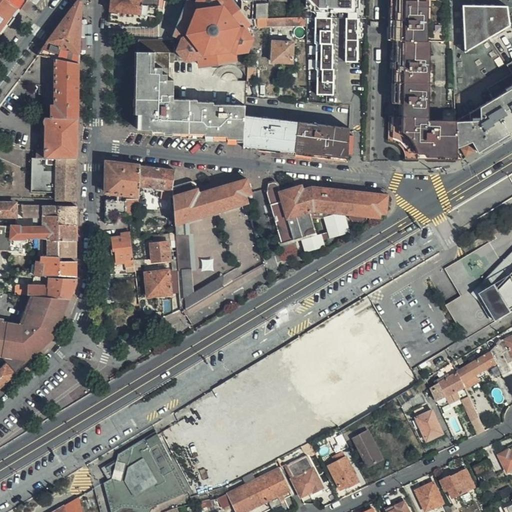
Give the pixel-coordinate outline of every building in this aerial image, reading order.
[(7,0),(20,9),(26,0),(7,0)] [(110,0),(108,22),(118,23),(120,26),(138,27),(140,14),(141,0),(110,0)] [(141,0),(140,14),(156,16),(157,12),(162,13),(162,9),(157,9),(158,0),(141,0)] [(175,34),(175,35),(182,37),(177,50),(185,61),(198,58),(199,65),(235,59),(234,53),(248,51),(252,39),(243,28),(248,23),(245,19),(240,12),(230,0),(222,0),(221,0),(196,0),(195,3),(188,1),(175,34)] [(247,0),(240,0),(240,12),(245,19),(252,19),(253,0),(247,0)] [(455,122),(449,0),(390,0),(389,141),(395,143),(400,146),(403,151),(405,158),(462,159),(457,148),(455,122)] [(46,42),(79,53),(80,4),(76,2),(46,42)] [(254,4),(254,19),(257,18),(267,18),(267,3),(254,4)] [(314,17),(334,17),(333,12),(325,12),(325,5),(314,5),(314,17)] [(506,27),(505,5),(463,8),(465,54),(506,27)] [(0,46),(1,46),(3,48),(22,19),(12,12),(5,21),(0,16),(0,46)] [(334,25),(334,17),(314,17),(314,26),(334,25)] [(267,18),(257,18),(257,26),(285,26),(285,24),(285,18),(267,18)] [(360,45),(360,30),(337,29),(336,48),(338,48),(338,51),(347,51),(347,48),(349,48),(349,45),(360,45)] [(142,123),(144,40),(138,40),(137,114),(136,128),(149,130),(170,132),(243,141),(243,135),(142,123)] [(173,53),(173,40),(144,40),(142,123),(243,135),(244,115),(244,105),(212,104),(213,102),(197,102),(197,100),(173,99),(173,80),(166,80),(166,75),(161,74),(161,68),(154,68),(154,53),(173,53)] [(292,62),(293,42),(272,41),(271,62),(292,62)] [(46,42),(36,55),(78,63),(79,53),(46,42)] [(36,55),(31,61),(45,63),(45,65),(55,67),(54,105),(51,105),(51,118),(77,118),(78,70),(78,63),(36,55)] [(487,89),(493,99),(511,86),(511,61),(507,65),(511,73),(487,89)] [(255,67),(247,67),(246,81),(255,82),(255,67)] [(312,94),(324,95),(324,88),(312,86),(312,94)] [(511,86),(493,99),(455,122),(457,148),(471,141),(477,152),(511,130),(511,86)] [(309,94),(308,102),(323,103),(324,95),(312,94),(309,94)] [(242,148),(347,160),(349,128),(244,115),(243,135),(243,141),(242,148)] [(44,149),(35,149),(35,157),(76,158),(77,118),(51,118),(45,118),(43,120),(43,123),(45,125),(44,149)] [(473,152),(468,145),(461,149),(466,156),(473,152)] [(55,193),(55,200),(76,200),(76,158),(35,157),(31,158),(30,192),(55,193)] [(123,179),(123,164),(105,162),(105,176),(123,179)] [(138,186),(139,166),(123,164),(123,179),(123,194),(138,196),(138,186)] [(172,190),(172,187),(174,170),(139,166),(138,186),(172,190)] [(123,194),(123,179),(105,176),(105,192),(123,194)] [(247,179),(246,179),(199,193),(196,185),(194,183),(190,182),(172,187),(172,190),(174,224),(185,221),(247,202),(245,195),(251,193),(247,179)] [(380,213),(385,213),(387,195),(352,191),(313,187),(302,190),(301,186),(280,191),(278,186),(274,183),(268,184),(266,193),(281,243),(315,233),(309,212),(308,212),(314,210),(340,212),(344,213),(346,213),(351,220),(363,221),(369,216),(372,216),(378,217),(380,217),(380,213)] [(105,200),(104,224),(113,224),(113,213),(125,213),(125,212),(136,212),(137,212),(138,200),(125,200),(105,200)] [(16,204),(0,203),(0,217),(15,217),(16,204)] [(23,204),(21,204),(22,218),(33,218),(41,218),(41,215),(57,215),(57,206),(24,205),(23,204)] [(76,207),(57,206),(57,215),(41,215),(41,218),(41,226),(76,225),(76,207)] [(350,231),(344,213),(340,212),(332,215),(323,218),(328,232),(329,238),(350,231)] [(378,217),(372,216),(370,225),(377,220),(378,217)] [(179,293),(179,298),(184,297),(182,269),(192,269),(190,234),(185,234),(185,221),(174,224),(175,233),(175,240),(177,262),(177,270),(179,293)] [(0,225),(0,250),(8,251),(9,251),(11,226),(0,225)] [(76,240),(76,225),(41,226),(37,226),(37,239),(41,239),(62,240),(76,240)] [(37,226),(34,226),(21,226),(18,226),(11,226),(9,251),(21,251),(21,242),(28,242),(28,239),(37,239),(37,226)] [(130,232),(121,233),(121,237),(111,238),(113,252),(115,252),(116,263),(125,263),(125,266),(133,265),(130,232)] [(323,240),(329,238),(328,232),(321,234),(323,240)] [(325,246),(323,240),(321,234),(301,240),(305,252),(325,246)] [(42,257),(59,257),(62,257),(62,240),(41,239),(41,255),(42,255),(42,257)] [(76,257),(76,240),(62,240),(62,257),(76,257)] [(170,259),(168,242),(144,244),(144,255),(151,254),(152,261),(170,259)] [(511,252),(471,294),(479,300),(491,320),(493,318),(483,301),(496,287),(491,279),(504,269),(508,273),(511,268),(511,252)] [(50,275),(75,276),(75,262),(59,261),(59,257),(42,257),(42,261),(47,261),(47,275),(50,275)] [(34,274),(47,275),(47,261),(42,261),(36,261),(34,272),(34,274)] [(511,268),(508,273),(504,269),(491,279),(496,287),(483,301),(493,318),(495,322),(511,311),(511,268)] [(193,292),(192,269),(182,269),(184,297),(186,297),(193,292)] [(147,297),(171,294),(169,271),(169,270),(144,273),(147,297)] [(171,294),(179,293),(177,270),(169,271),(171,294)] [(49,286),(49,278),(50,275),(47,275),(34,274),(34,277),(33,286),(49,286)] [(186,297),(184,297),(184,298),(185,309),(222,287),(223,275),(193,292),(186,297)] [(75,284),(75,279),(49,278),(49,286),(48,297),(69,299),(75,284)] [(30,296),(48,297),(49,286),(33,286),(29,286),(28,296),(30,296)] [(237,302),(232,294),(202,313),(207,321),(237,302)] [(54,337),(69,299),(48,297),(30,296),(19,324),(9,350),(2,357),(6,362),(16,373),(54,337)] [(0,357),(2,357),(9,350),(19,324),(4,321),(4,319),(0,318),(0,357)] [(499,366),(503,376),(511,372),(508,364),(511,362),(511,336),(501,342),(492,351),(492,352),(498,363),(499,366)] [(492,352),(458,372),(464,385),(466,388),(467,390),(482,381),(480,379),(478,375),(485,371),(498,363),(492,352)] [(0,386),(1,387),(16,373),(6,362),(0,367),(0,386)] [(453,363),(440,371),(443,376),(445,380),(458,372),(453,363)] [(496,379),(503,376),(499,366),(491,369),(496,379)] [(119,373),(117,368),(106,375),(109,379),(119,373)] [(478,375),(480,379),(487,375),(485,371),(478,375)] [(436,385),(430,389),(437,403),(446,398),(449,405),(461,399),(457,392),(466,388),(464,385),(458,372),(445,380),(436,385)] [(445,380),(443,376),(435,381),(436,385),(445,380)] [(204,442),(216,466),(220,473),(230,468),(229,466),(227,463),(233,460),(235,464),(238,470),(305,435),(334,419),(313,380),(217,430),(214,425),(200,432),(205,441),(204,442)] [(422,395),(409,401),(410,405),(423,395),(422,395)] [(423,395),(410,405),(413,410),(427,404),(423,395)] [(470,397),(462,401),(466,410),(474,406),(470,397)] [(223,409),(217,399),(184,419),(189,427),(223,409)] [(409,401),(402,405),(405,410),(410,405),(409,401)] [(478,435),(486,432),(474,406),(466,410),(478,435)] [(417,418),(428,442),(444,434),(433,411),(417,418)] [(364,424),(343,434),(342,435),(344,436),(347,442),(352,439),(368,430),(366,427),(364,424)] [(326,435),(338,428),(337,426),(325,432),(326,435)] [(383,459),(368,430),(352,439),(368,467),(383,459)] [(182,479),(158,435),(156,432),(128,449),(122,453),(118,454),(117,462),(119,463),(115,479),(112,478),(103,483),(110,511),(150,511),(154,507),(160,504),(152,489),(173,483),(180,480),(182,479)] [(344,436),(342,435),(330,441),(331,444),(335,454),(349,448),(347,442),(344,436)] [(310,443),(302,447),(304,453),(308,455),(315,451),(310,443)] [(499,455),(508,473),(511,471),(511,451),(510,452),(509,450),(499,455)] [(331,458),(334,463),(344,458),(341,452),(331,458)] [(307,456),(287,465),(295,479),(292,480),(302,497),(313,491),(313,493),(324,488),(307,455),(307,456)] [(344,458),(334,463),(328,466),(340,490),(347,487),(348,488),(359,482),(346,457),(344,458)] [(475,468),(479,476),(493,469),(494,469),(490,461),(475,468)] [(119,463),(117,462),(106,468),(112,478),(115,479),(119,463)] [(295,479),(287,465),(284,466),(292,480),(295,479)] [(289,490),(279,469),(277,470),(268,474),(278,496),(283,493),(289,490)] [(493,469),(479,476),(477,477),(481,484),(497,477),(493,469)] [(454,499),(477,488),(468,470),(451,478),(450,476),(441,481),(447,492),(449,491),(454,499)] [(278,496),(268,474),(266,475),(257,480),(272,509),(282,504),(281,502),(278,496)] [(188,492),(182,479),(180,480),(187,493),(188,492)] [(152,489),(160,504),(187,493),(180,480),(173,483),(152,489)] [(257,480),(247,485),(260,511),(266,511),(272,509),(257,480)] [(426,511),(445,504),(434,483),(416,491),(426,511)] [(229,493),(227,495),(235,511),(244,511),(245,511),(244,511),(260,511),(247,485),(229,493)] [(292,495),(289,490),(283,493),(285,499),(292,495)] [(82,511),(79,498),(54,511),(82,511)] [(214,506),(211,500),(196,504),(200,511),(208,511),(207,510),(214,506)] [(409,511),(406,503),(397,507),(398,509),(391,511),(409,511)]
